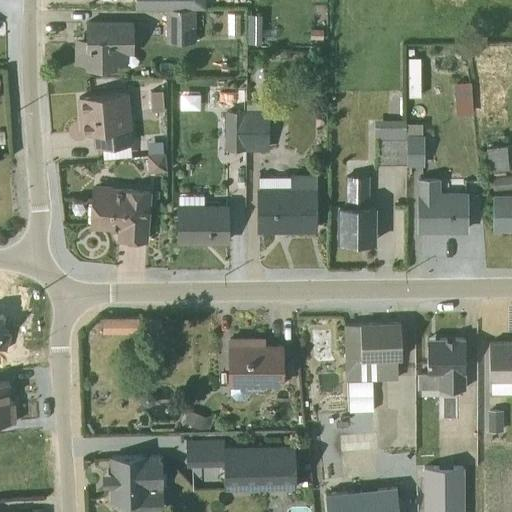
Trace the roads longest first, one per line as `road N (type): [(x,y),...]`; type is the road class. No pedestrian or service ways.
road 1 (residential): [(67,295),(511,288)]
road 2 (residential): [(29,0),(32,261)]
road 3 (residential): [(67,295),(58,347),(66,511)]
